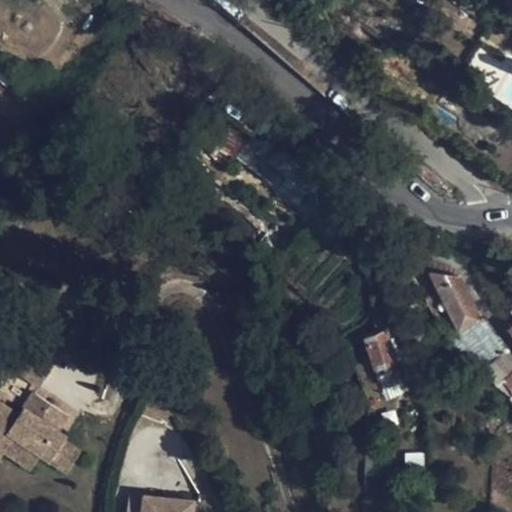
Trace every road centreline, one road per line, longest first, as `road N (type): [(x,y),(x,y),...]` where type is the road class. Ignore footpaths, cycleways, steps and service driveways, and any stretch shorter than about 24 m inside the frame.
road 1 (unclassified): [(446,211),(394,195),(367,175),(235,36),(176,0)]
road 2 (residential): [(490,214),(454,165),(350,93),(240,0)]
road 3 (residential): [(511,332),(457,253),(446,211)]
